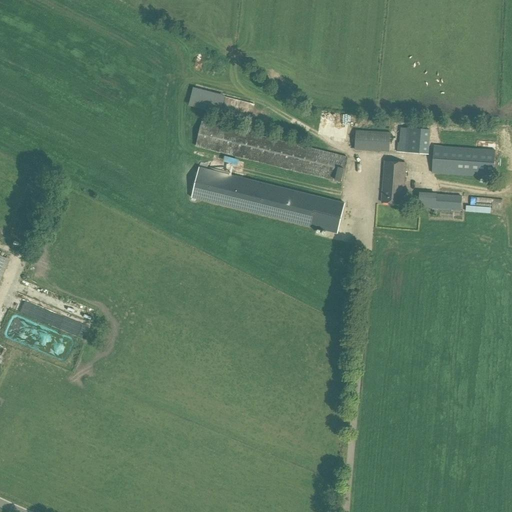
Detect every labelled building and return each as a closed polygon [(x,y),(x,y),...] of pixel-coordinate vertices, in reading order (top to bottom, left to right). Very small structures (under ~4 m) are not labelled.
[(190,81),(185,96),(217,105),(221,90),(190,81)] [(342,125),(343,114),(315,113),(315,125),(342,125)] [(192,140),(331,170),(333,160),(341,162),(344,148),(197,117),(192,140)] [(395,122),(394,146),(417,146),(418,122),(395,122)] [(360,134),(385,135),(386,127),(360,126),(360,134)] [(386,145),(386,135),(351,134),(351,145),(386,145)] [(434,146),(432,174),(493,178),(493,171),(506,172),(507,159),(494,158),(495,151),(434,146)] [(195,160),(188,194),(335,226),(341,195),(224,170),(225,166),(195,160)] [(338,176),(342,163),(336,161),(332,174),(338,176)] [(385,162),(382,202),(403,204),(405,180),(406,170),(406,163),(385,162)] [(461,190),(436,190),(436,193),(436,199),(461,199),(461,195),(461,190)] [(59,323),(59,327),(64,328),(65,314),(46,313),(46,323),(59,323)]
